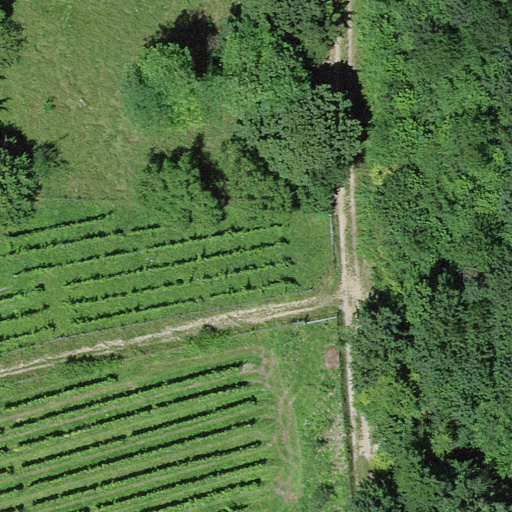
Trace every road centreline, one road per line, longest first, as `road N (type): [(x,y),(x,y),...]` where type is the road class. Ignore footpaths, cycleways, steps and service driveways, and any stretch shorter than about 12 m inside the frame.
road 1 (track): [(0,370),(349,298)]
road 2 (track): [(340,0),(349,298)]
road 3 (track): [(368,511),(349,298)]
